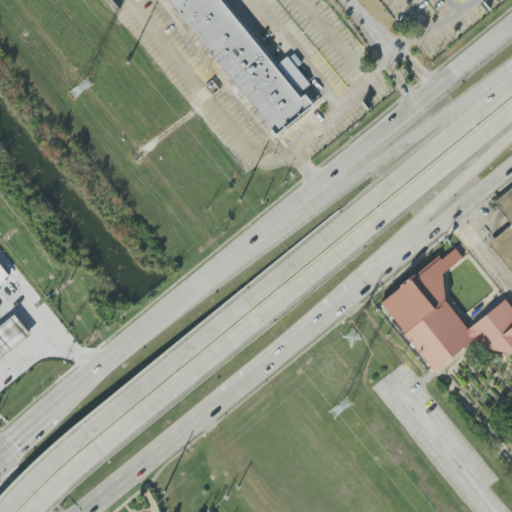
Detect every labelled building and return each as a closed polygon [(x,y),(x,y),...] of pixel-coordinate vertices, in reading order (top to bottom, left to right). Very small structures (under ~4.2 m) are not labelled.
[(165,0),(277,136),(313,105),(305,95),(301,100),(220,0),(165,0)] [(511,272),(489,244),(511,225),(493,203),(511,187),(511,272)] [(433,372),(477,338),(488,354),(496,348),(503,357),(511,350),(511,307),(506,300),(469,327),(434,280),(462,258),(455,249),(442,259),(440,257),(380,302),(433,372)] [(0,282),(0,266),(8,276),(0,282)] [(0,356),(0,326),(14,315),(28,335),(0,356)]
